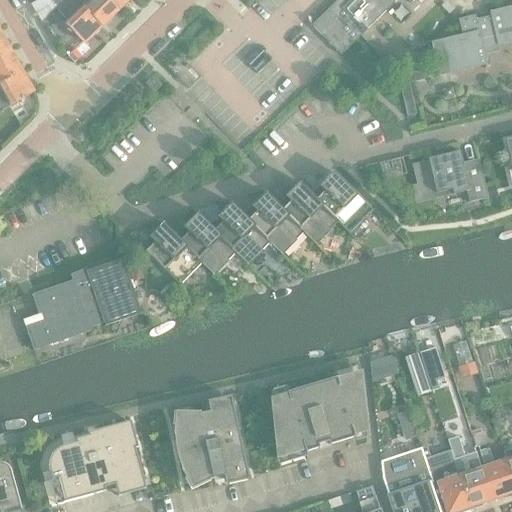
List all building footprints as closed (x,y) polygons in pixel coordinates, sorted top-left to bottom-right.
[(60,11),(71,0),(53,0),(51,2),(60,11)] [(74,0),(81,7),(81,8),(100,27),(116,11),(105,0),(74,0)] [(105,0),(116,11),(126,0),(105,0)] [(408,0),(411,3),(414,0),(337,0),(312,25),(342,55),(397,0),(408,0)] [(511,6),(489,12),(490,16),(476,20),(474,16),(458,20),(462,35),(431,42),(439,76),(487,64),(483,47),(497,44),(497,45),(511,41),(511,6)] [(82,45),(100,27),(81,8),(63,25),(82,45)] [(0,57),(12,51),(0,31),(0,57)] [(0,57),(0,84),(23,71),(12,51),(0,57)] [(0,108),(1,111),(35,91),(23,71),(0,84),(0,108)] [(409,83),(425,79),(423,71),(398,76),(408,117),(417,115),(409,83)] [(152,97),(159,90),(151,81),(144,88),(152,97)] [(464,169),(460,151),(428,159),(428,161),(412,165),(417,185),(412,186),(416,204),(467,191),(469,202),(488,198),(480,165),(464,169)] [(328,186),(316,198),(315,199),(338,221),(337,221),(350,233),(372,209),(334,173),(324,183),(328,186)] [(316,244),(337,221),(338,221),(315,199),(316,198),(300,183),(290,194),(294,197),(282,209),(281,210),(304,231),(303,232),(316,244)] [(259,208),(248,220),(247,220),(270,242),(269,242),(282,254),(303,232),(304,231),(281,210),(282,209),(266,194),(256,204),(259,208)] [(225,218),(214,230),(213,231),(236,252),(235,253),(248,265),(269,242),(270,242),(247,220),(248,220),(232,204),(222,215),(225,218)] [(191,229),(180,241),(179,241),(202,263),(201,264),(213,275),(235,253),(236,252),(213,231),(214,230),(198,215),(188,225),(191,229)] [(179,286),(201,264),(202,263),(179,241),(180,241),(164,226),(154,236),(157,239),(145,253),(179,286)] [(275,250),(255,271),(269,284),(289,263),(275,250)] [(70,277),(72,282),(31,296),(38,315),(41,314),(43,322),(24,328),(32,351),(89,332),(88,329),(103,324),(104,327),(140,315),(121,260),(86,272),(70,277)] [(138,264),(130,266),(135,281),(143,279),(138,264)] [(167,301),(174,293),(166,286),(158,294),(167,301)] [(418,354),(431,392),(439,389),(437,382),(445,379),(434,348),(418,354)] [(391,356),(369,363),(371,384),(397,375),(391,356)] [(472,358),(456,363),(459,373),(475,368),(472,358)] [(276,404),(281,457),(305,450),(306,455),(320,451),(319,448),(329,445),(330,448),(356,441),(354,435),(365,432),(360,380),(340,385),(338,381),(289,395),(290,400),(276,404)] [(201,414),(177,413),(175,428),(176,443),(178,442),(182,441),(186,463),(182,464),(182,463),(180,464),(186,477),(192,490),(215,480),(215,479),(224,477),(224,480),(227,480),(227,478),(245,474),(246,476),(248,476),(234,405),(231,405),(231,407),(213,411),(212,409),(210,410),(211,414),(201,415),(201,414)] [(143,490),(123,427),(74,442),(75,445),(63,448),(56,450),(50,456),(47,463),(47,471),(50,481),(56,479),(63,504),(90,497),(90,496),(114,489),(116,498),(143,490)] [(472,432),(473,436),(477,449),(488,446),(482,428),(472,432)] [(469,456),(455,461),(471,510),(482,506),(481,503),(493,500),(483,467),(481,468),(475,450),(477,449),(473,436),(463,439),(469,456)] [(432,482),(421,449),(405,454),(410,470),(382,479),(388,496),(387,496),(392,511),(439,511),(430,483),(432,482)] [(486,466),(483,467),(493,500),(506,495),(507,498),(511,496),(511,473),(507,459),(495,463),(491,449),(481,452),(486,466)] [(464,511),(471,510),(455,461),(452,451),(430,459),(432,467),(447,511),(455,511),(458,511),(464,511)] [(0,511),(21,511),(21,510),(20,510),(10,472),(9,471),(8,469),(7,469),(6,467),(4,466),(2,465),(0,465),(0,511)] [(380,511),(373,490),(357,496),(362,511),(380,511)] [(339,498),(327,502),(328,504),(330,510),(341,506),(339,498)]
